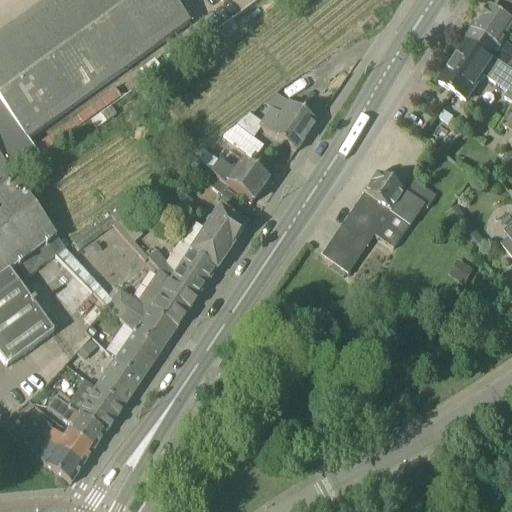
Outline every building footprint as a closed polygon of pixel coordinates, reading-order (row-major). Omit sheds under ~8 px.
[(129,69),(189,26),(170,0),(51,0),(0,37),(0,187),(12,179),(11,177),(37,158),(26,143),(129,69)] [(511,34),(511,23),(496,13),(490,9),(468,43),(467,44),(494,62),(496,60),(511,70),(511,50),(505,45),(511,34)] [(511,70),(496,60),(494,62),(467,44),(439,86),(456,97),(467,104),(485,79),(510,96),(507,101),(511,105),(511,118),(505,129),(511,133),(511,70)] [(281,119),(267,110),(257,125),(245,117),(237,129),(253,139),(259,130),(296,155),(316,125),(289,107),(281,119)] [(193,160),(211,175),(220,184),(235,195),(252,206),(268,184),(252,172),(242,165),(234,176),(202,153),(193,160)] [(435,200),(427,194),(411,183),(403,194),(377,177),(371,185),(371,186),(321,259),(347,277),(374,239),(393,252),(410,229),(424,209),(428,211),(435,200)] [(0,298),(17,286),(18,287),(29,278),(55,259),(65,252),(12,179),(0,187),(0,298)] [(152,196),(166,206),(168,202),(193,220),(196,215),(191,211),(196,204),(163,180),(152,196)] [(230,214),(239,202),(228,194),(219,207),(230,214)] [(485,244),(472,228),(456,209),(446,216),(462,236),(474,253),(485,244)] [(245,229),(229,218),(219,211),(204,233),(203,234),(230,251),(245,229)] [(117,225),(113,229),(145,264),(149,261),(139,250),(117,225)] [(203,234),(204,233),(194,226),(181,246),(191,252),(189,254),(190,255),(189,256),(215,273),(230,251),(203,234)] [(511,228),(505,234),(510,240),(501,246),(511,259),(511,228)] [(118,294),(111,303),(83,272),(65,252),(55,259),(67,272),(75,279),(106,311),(132,338),(160,356),(196,302),(170,284),(159,272),(159,273),(137,306),(118,294)] [(190,255),(189,254),(175,275),(156,254),(149,261),(159,273),(159,272),(170,284),(196,302),(215,273),(189,256),(190,255)] [(458,263),(448,278),(463,288),(473,272),(458,263)] [(54,336),(18,287),(17,286),(0,298),(0,360),(7,370),(54,336)] [(141,383),(160,356),(132,338),(114,365),(141,383)] [(31,399),(63,364),(55,356),(22,391),(31,399)] [(124,409),(141,383),(114,365),(96,391),(124,409)] [(96,391),(86,383),(71,405),(59,395),(55,400),(54,400),(64,409),(105,436),(124,409),(96,391)] [(94,453),(105,436),(64,409),(54,400),(47,410),(57,418),(56,419),(71,429),(67,434),(94,453)] [(42,422),(34,432),(36,433),(42,441),(83,470),(94,453),(67,434),(62,441),(48,431),(50,428),(42,422)] [(36,433),(34,432),(33,431),(24,444),(44,468),(71,487),(83,470),(42,441),(36,433)]
